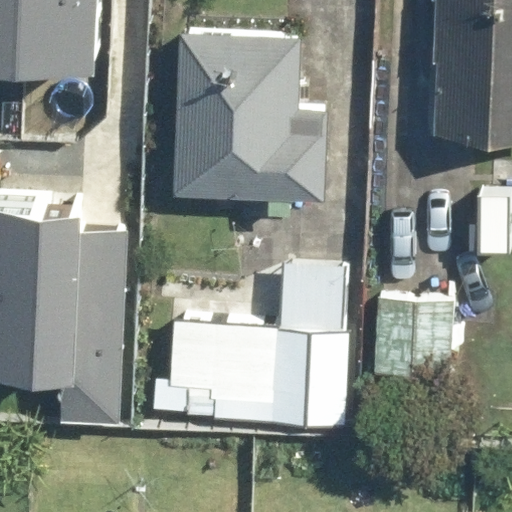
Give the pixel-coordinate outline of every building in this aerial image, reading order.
[(0,0),(0,73),(92,78),(95,0),(0,0)] [(511,0),(447,0),(443,118),(511,120),(511,0)] [(309,22),(188,19),(183,180),(335,184),(338,94),(307,93),(309,22)] [(0,200),(0,379),(61,383),(60,400),(116,403),(125,236),(85,234),(87,206),(0,200)] [(191,410),(346,414),(349,314),(339,314),(341,246),(282,245),(280,312),(251,311),(252,291),(169,288),(167,371),(192,372),(191,410)] [(460,287),(376,284),(374,367),(457,370),(460,287)]
